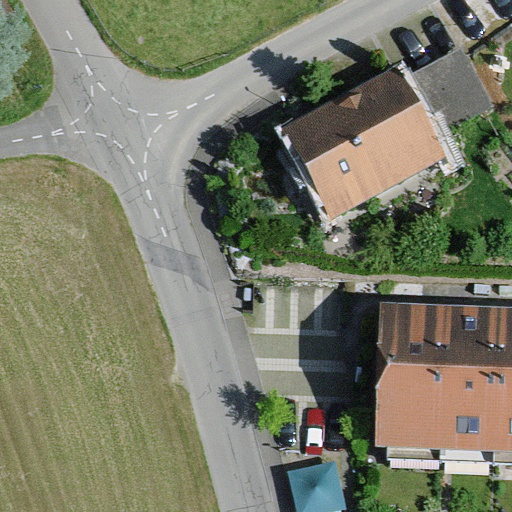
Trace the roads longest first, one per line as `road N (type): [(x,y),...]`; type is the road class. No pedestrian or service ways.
road 1 (tertiary): [(244,511),(193,327),(115,120)]
road 2 (residential): [(390,0),(189,104),(115,120)]
road 3 (tertiary): [(115,120),(49,0)]
